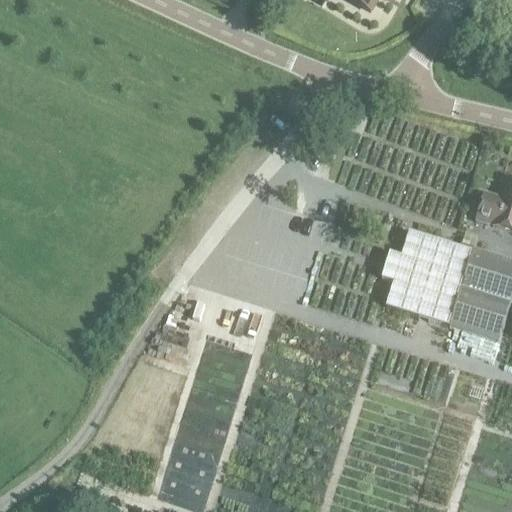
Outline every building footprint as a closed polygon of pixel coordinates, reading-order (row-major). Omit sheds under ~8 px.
[(346,0),(371,15),(380,0),(346,0)] [(167,206),(172,195),(131,178),(127,189),(167,206)] [(497,200),(496,201),(507,204),(508,203),(511,204),(511,184),(502,181),(497,200)] [(486,197),(477,225),(511,235),(511,204),(508,203),(507,204),(496,201),(497,200),(486,197)] [(390,257),(382,283),(394,286),(386,311),(499,346),(511,303),(511,267),(473,255),(473,256),(409,236),(402,261),(390,257)]
